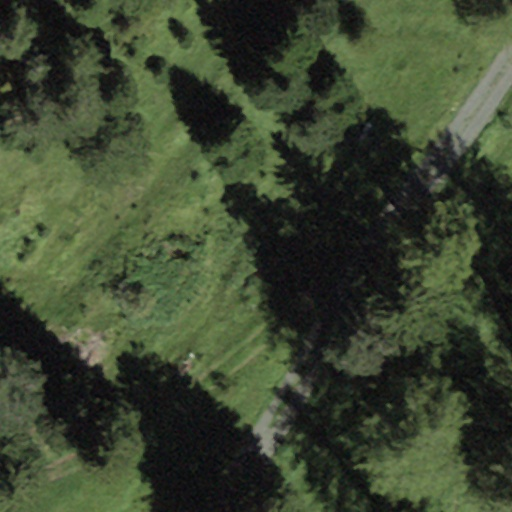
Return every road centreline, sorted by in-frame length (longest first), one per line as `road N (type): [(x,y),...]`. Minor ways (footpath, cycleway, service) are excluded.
road 1 (track): [(364,285),(511,10)]
road 2 (track): [(196,511),(364,285)]
